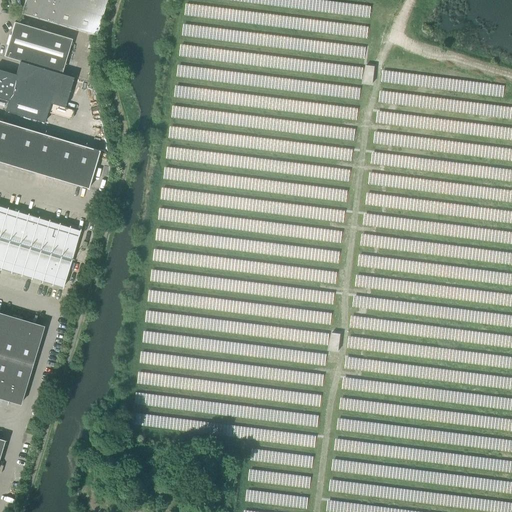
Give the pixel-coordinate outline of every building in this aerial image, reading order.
[(24,0),(21,14),(96,36),(106,0),(24,0)] [(14,22),(4,56),(61,73),(72,39),(14,22)] [(0,69),(0,98),(7,101),(4,111),(44,123),(50,103),(64,107),(73,77),(19,61),(15,74),(0,69)] [(366,65),(364,82),(373,83),(375,66),(366,65)] [(0,162),(88,188),(99,151),(0,120),(0,162)] [(0,269),(62,288),(79,231),(0,207),(0,269)] [(44,326),(0,312),(0,398),(20,405),(44,326)] [(340,334),(332,333),(329,350),(338,351),(340,334)]
